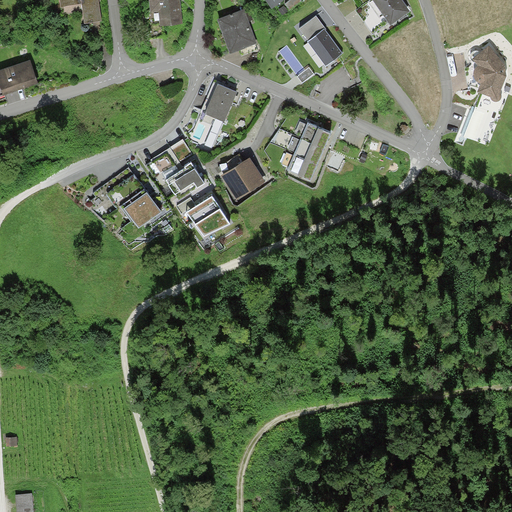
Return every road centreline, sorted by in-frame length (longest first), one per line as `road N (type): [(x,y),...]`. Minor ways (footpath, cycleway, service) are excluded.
road 1 (track): [(165,511),(127,376),(126,326),(149,305),(400,188),(428,149)]
road 2 (track): [(241,511),(247,450),(259,431),(288,415),(511,385)]
road 3 (unclassified): [(0,220),(40,184),(139,143),(181,116),(198,77),(197,55)]
road 4 (residential): [(428,149),(197,55)]
road 5 (residential): [(324,0),(405,101),(428,149)]
road 6 (residential): [(428,149),(448,107),(425,0)]
road 7 (residential): [(123,75),(0,112)]
